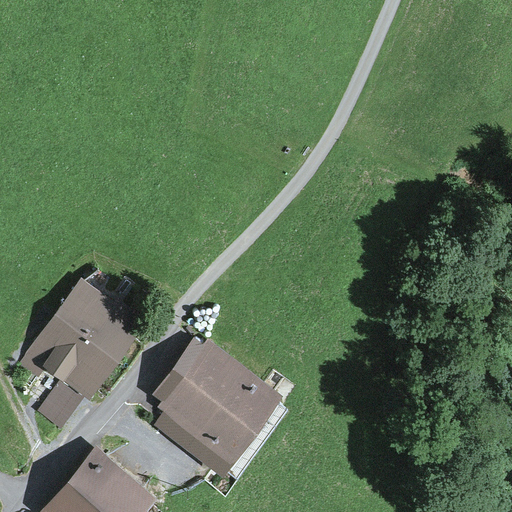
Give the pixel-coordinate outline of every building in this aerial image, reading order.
[(135,317),(81,279),(57,312),(111,351),(135,317)] [(45,357),(85,386),(111,351),(57,312),(32,347),(34,349),(23,364),(35,371),(45,357)] [(209,350),(171,403),(158,420),(222,467),(273,397),(267,393),(209,350)] [(61,377),(38,408),(59,423),(82,392),(61,377)] [(97,457),(54,508),(59,511),(128,511),(142,496),(97,457)]
